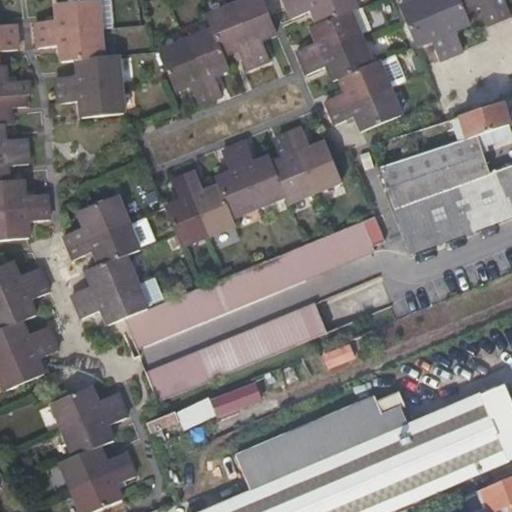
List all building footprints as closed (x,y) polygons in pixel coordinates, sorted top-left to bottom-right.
[(80,101),(82,117),(124,113),(118,56),(103,58),(98,0),(56,4),(57,20),(35,23),(37,47),(59,45),(61,62),(76,60),(78,75),(57,79),(59,103),(80,101)] [(263,41),(277,35),(262,0),(249,0),(207,18),(213,32),(160,54),(176,93),(191,87),(200,107),(222,97),(214,77),(229,71),(224,57),(238,51),(247,70),(271,61),(263,41)] [(373,66),(360,34),(351,12),(358,8),(354,0),(284,0),(292,19),(313,11),(318,25),(311,28),(317,42),(298,51),(308,75),(327,67),(333,82),(341,79),(347,92),(327,101),(337,124),(357,116),(362,131),(402,115),(391,90),(381,65),(380,64),(373,66)] [(421,0),(400,9),(416,47),(431,41),(440,61),(463,51),(455,31),(470,25),(465,11),(478,6),(487,26),(510,16),(503,0),(421,0)] [(351,12),(360,34),(370,30),(361,7),(358,8),(351,12)] [(0,241),(29,238),(27,222),(49,220),(46,195),(25,197),(23,181),(8,183),(6,167),(28,165),(25,140),(4,142),(3,126),(10,125),(9,109),(27,107),(25,95),(30,95),(29,82),(7,84),(6,68),(0,68),(0,52),(19,50),(16,25),(0,25),(0,241)] [(397,58),(381,65),(391,90),(407,83),(397,58)] [(508,127),(501,104),(453,119),(461,143),(468,141),(476,138),(508,127)] [(166,207),(182,245),(235,224),(232,216),(286,195),(290,202),(343,181),(327,143),(312,148),(303,128),(279,138),(288,158),(274,164),(270,157),(256,163),(247,143),(224,153),(232,173),(217,179),(220,186),(205,192),(196,172),(173,181),(181,201),(166,207)] [(435,152),(382,169),(396,208),(489,174),(476,138),(468,141),(461,143),(435,152)] [(370,152),(362,155),(367,170),(375,167),(370,152)] [(511,166),(489,174),(396,208),(410,248),(511,207),(511,166)] [(125,318),(146,309),(124,254),(139,248),(118,196),(79,213),(84,227),(64,236),(74,259),(93,250),(99,265),(85,270),(91,286),(72,294),(81,318),(102,309),(108,324),(125,318)] [(511,207),(410,248),(412,252),(511,215),(511,207)] [(376,215),(365,220),(375,244),(386,239),(376,215)] [(365,220),(146,309),(125,318),(137,347),(377,250),(375,244),(365,220)] [(14,261),(0,267),(0,378),(5,390),(43,373),(38,359),(57,350),(47,327),(28,335),(22,321),(36,315),(30,301),(49,292),(39,268),(20,277),(14,261)] [(147,371),(159,400),(334,328),(321,299),(147,371)] [(483,394),(510,460),(511,458),(511,403),(504,384),(483,394)] [(218,415),(260,399),(254,385),(212,401),(218,415)] [(53,402),(74,456),(61,462),(81,511),(93,511),(123,500),(116,485),(135,476),(126,452),(106,460),(100,446),(114,440),(107,425),(128,416),(119,392),(98,400),(92,386),(53,402)] [(254,492),(208,511),(388,511),(510,460),(483,394),(411,425),(404,407),(407,405),(401,390),(379,399),(377,395),(237,454),(254,492)] [(180,420),(176,411),(147,423),(163,459),(173,454),(162,428),(180,420)] [(511,511),(511,478),(477,493),(484,511),(511,511)]
